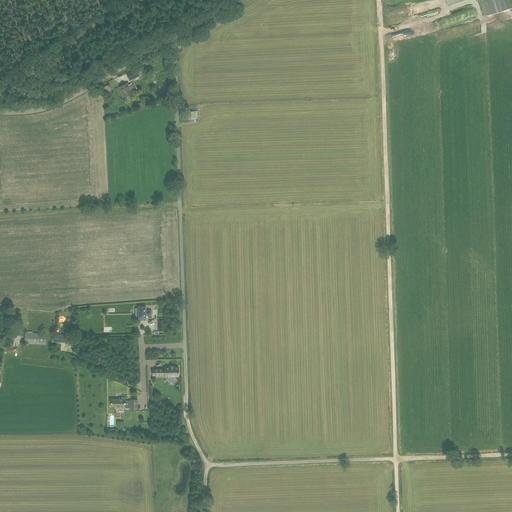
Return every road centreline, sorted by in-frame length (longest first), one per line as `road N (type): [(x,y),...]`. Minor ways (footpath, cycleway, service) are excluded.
road 1 (track): [(395,458),(378,0)]
road 2 (unclassified): [(186,414),(174,36)]
road 3 (unclassified): [(0,113),(48,107),(174,36)]
road 4 (track): [(205,466),(395,458)]
road 5 (track): [(0,217),(179,203)]
